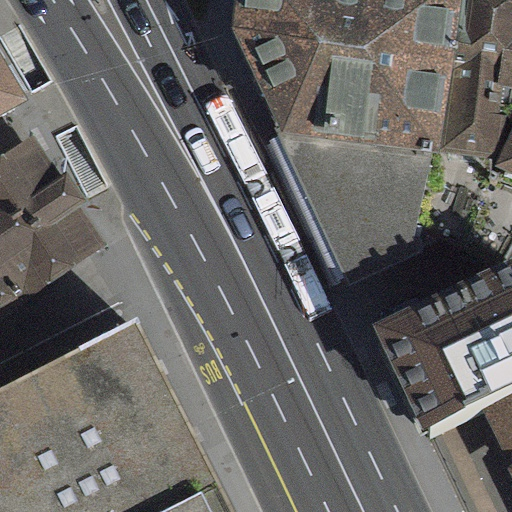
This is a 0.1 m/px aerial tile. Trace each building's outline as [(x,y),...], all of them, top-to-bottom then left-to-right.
[(463,0),(238,0),(233,45),(281,149),(441,164),(463,0)] [(511,1),(506,0),(463,0),(441,164),(496,176),(511,72),(511,1)] [(511,72),(496,176),(459,254),(503,279),(511,266),(511,72)] [(0,113),(11,108),(0,89),(0,113)] [(0,318),(99,248),(26,147),(0,165),(0,318)] [(423,260),(441,164),(281,149),(352,293),(423,260)] [(472,417),(511,398),(511,285),(503,279),(368,343),(415,443),(472,417)] [(220,511),(132,338),(0,404),(0,511),(220,511)] [(511,398),(472,417),(511,499),(511,398)]
